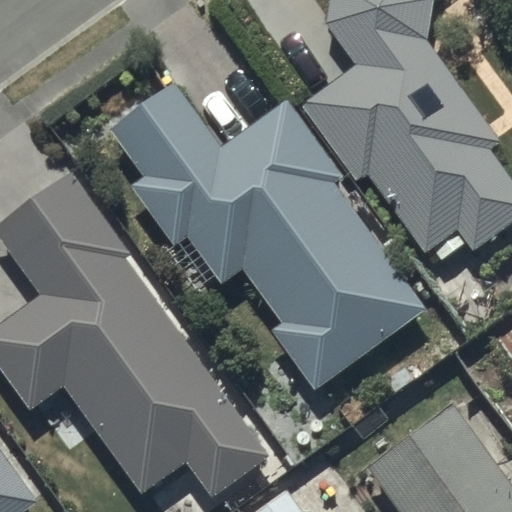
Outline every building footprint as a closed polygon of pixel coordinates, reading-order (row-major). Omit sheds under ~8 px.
[(356,61),(302,102),(358,176),(367,169),(429,252),(434,248),(440,256),(466,237),(474,248),(511,219),(511,177),(489,146),(500,138),(423,36),(426,32),(428,28),(429,23),(430,19),(431,14),(431,10),(431,5),(431,0),(430,0),(325,0),(325,2),(325,7),(325,11),(325,16),(326,20),(356,61)] [(224,143),(176,79),(111,128),(145,173),(131,184),(176,242),(167,249),(197,288),(215,273),(223,284),(244,269),(284,321),(274,329),(318,387),(426,305),(333,183),(345,174),(285,96),(224,143)] [(276,446),(72,168),(0,220),(0,230),(44,291),(0,323),(0,364),(32,409),(65,385),(141,494),(188,463),(211,494),(276,446)] [(511,328),(499,338),(511,355),(511,328)] [(511,511),(511,476),(457,402),(367,465),(401,511),(511,511)] [(0,511),(16,511),(38,497),(0,441),(0,511)] [(303,511),(287,487),(250,511),(244,511),(243,511),(303,511)]
